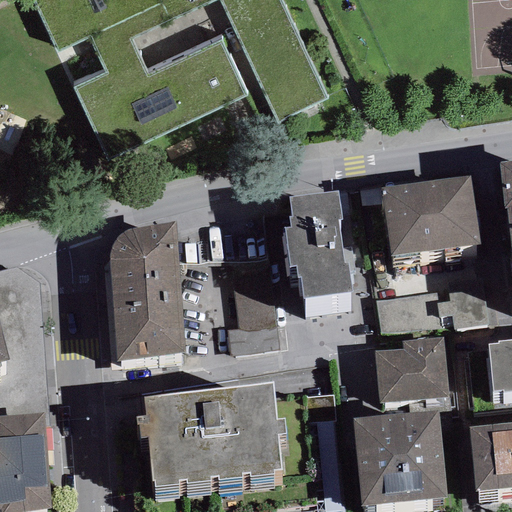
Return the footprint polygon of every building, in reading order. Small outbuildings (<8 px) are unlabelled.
[(37,0),(62,52),(87,40),(98,65),(70,78),(107,155),(249,89),(224,35),(147,71),(131,38),(211,0),(224,0),(278,116),(323,95),(278,0),(37,0)] [(383,186),(363,187),(364,203),(385,201),(383,186)] [(511,200),(498,203),(511,311),(511,200)] [(469,204),(380,217),(390,288),(479,275),(469,204)] [(116,372),(184,365),(173,230),(133,237),(124,241),(116,247),(111,256),(110,267),(116,372)] [(338,230),(289,237),(292,258),(289,258),(290,270),(284,271),(289,309),(295,309),(297,320),(300,319),(303,341),(352,335),(348,304),(344,305),(338,260),(342,259),(338,230)] [(238,327),(230,328),(231,353),(279,351),(275,261),(235,262),(238,327)] [(488,336),(480,288),(446,293),(449,311),(441,313),(437,313),(439,329),(452,327),(454,341),(488,336)] [(438,297),(374,308),(380,339),(439,329),(437,313),(441,313),(438,297)] [(0,339),(0,382),(11,379),(0,339)] [(443,353),(401,357),(402,366),(374,369),(379,423),(449,417),(443,353)] [(511,370),(497,373),(497,376),(488,376),(493,423),(502,422),(502,425),(511,423),(511,370)] [(272,403),(144,415),(146,434),(140,435),(142,453),(148,453),(152,497),(154,497),(155,503),(178,501),(178,496),(186,495),(186,500),(211,498),(210,494),(218,493),(218,496),(242,494),(241,491),(250,490),(250,493),(274,490),(274,487),(281,486),(278,454),(286,454),(285,438),(276,439),(272,403)] [(50,511),(44,426),(0,428),(0,511),(50,511)] [(443,511),(437,446),(353,454),(358,511),(443,511)] [(511,511),(511,461),(468,466),(473,511),(511,511)]
